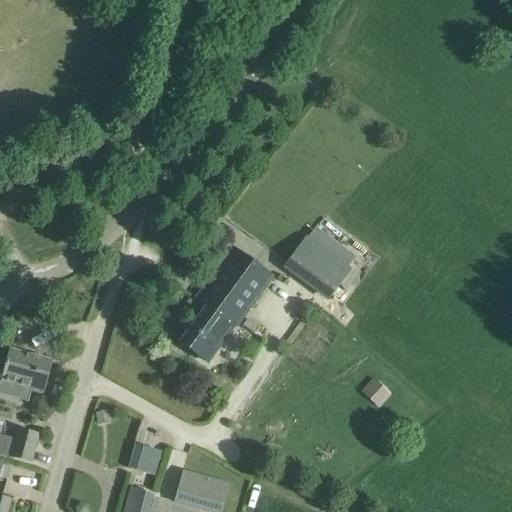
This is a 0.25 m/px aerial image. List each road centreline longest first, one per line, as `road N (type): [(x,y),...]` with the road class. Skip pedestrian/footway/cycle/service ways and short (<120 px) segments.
road 1 (unclassified): [(0,214),(23,194),(141,134),(184,0)]
road 2 (residential): [(44,511),(99,329)]
